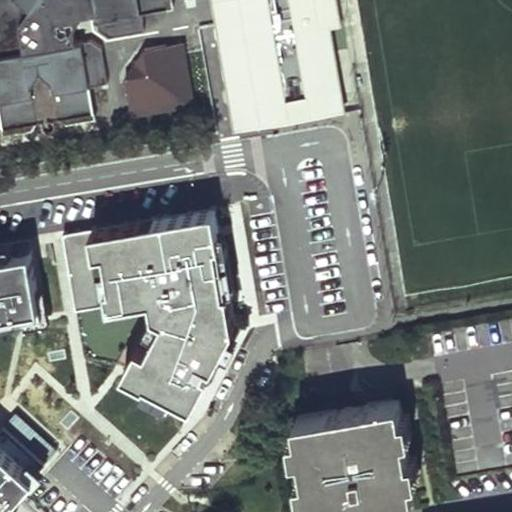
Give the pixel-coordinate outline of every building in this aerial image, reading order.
[(0,54),(0,95),(1,100),(37,94),(35,84),(44,72),(56,80),(58,91),(88,86),(108,83),(102,46),(90,39),(77,41),(74,28),(83,16),(96,14),(98,25),(109,34),(146,28),(143,10),(141,0),(20,0),(31,8),(21,22),(27,50),(0,54)] [(0,0),(0,99),(1,100),(0,95),(0,54),(27,50),(21,22),(31,8),(20,0),(0,0)] [(141,0),(143,10),(175,5),(173,0),(141,0)] [(211,0),(219,45),(232,128),(344,110),(331,26),(341,24),(337,0),(211,0)] [(185,39),(144,47),(126,75),(132,114),(196,103),(185,39)] [(37,94),(1,100),(6,130),(32,127),(37,119),(42,118),(45,124),(49,126),(52,126),(54,123),(54,116),(60,115),(65,121),(93,117),(88,86),(58,91),(56,80),(44,72),(35,84),(37,94)] [(230,333),(235,322),(217,207),(64,231),(76,306),(152,294),(155,310),(125,368),(147,379),(143,386),(172,400),(176,391),(195,401),(222,349),(231,353),(239,338),(230,333)] [(0,511),(2,511),(58,451),(17,414),(0,432),(0,322),(44,315),(31,239),(0,244),(0,511)] [(397,396),(294,414),(311,507),(413,489),(397,396)]
